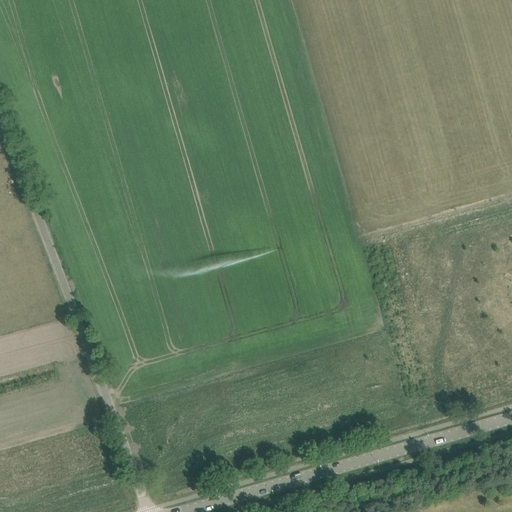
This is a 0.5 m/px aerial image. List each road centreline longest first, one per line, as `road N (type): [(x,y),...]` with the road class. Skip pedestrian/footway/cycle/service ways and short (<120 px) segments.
road 1 (unclassified): [(148,511),(0,115)]
road 2 (tertiary): [(184,511),(511,417)]
